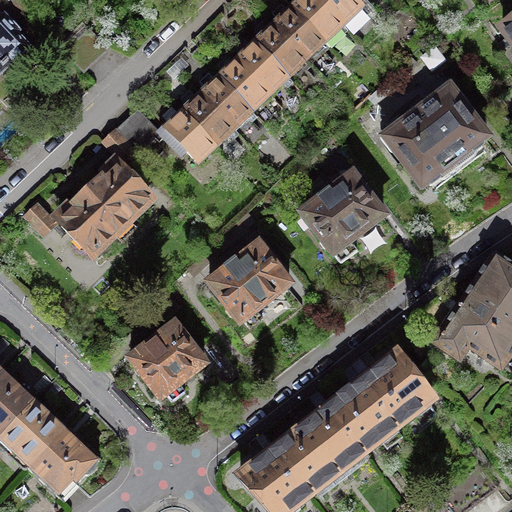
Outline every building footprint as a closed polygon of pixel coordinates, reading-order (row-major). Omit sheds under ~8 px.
[(0,0),(0,75),(28,49),(15,36),(18,34),(12,27),(5,20),(8,18),(11,20),(23,9),(14,0),(0,0)] [(318,0),(292,0),(296,3),(291,7),(326,44),(330,48),(342,37),(338,33),(344,27),(318,0)] [(318,0),(344,27),(363,9),(354,0),(318,0)] [(511,44),(511,0),(502,0),(483,14),(498,34),(502,31),(511,44)] [(278,20),(273,25),(308,61),(326,44),(291,7),(287,12),(282,7),(277,11),(273,15),(278,20)] [(290,78),(308,61),(273,25),(269,29),(264,24),(259,28),(255,32),(260,37),(255,42),(290,78)] [(73,36),(61,48),(83,71),(95,60),(106,49),(89,31),(78,41),(73,36)] [(242,55),(237,59),(272,96),(290,78),(255,42),(250,46),(245,41),(241,45),(237,50),(242,55)] [(272,96),(237,59),(232,63),(227,58),(223,62),(218,67),(223,72),(219,76),(254,113),(272,96)] [(254,113),(219,76),(214,81),(209,75),(205,80),(200,84),(205,89),(201,94),(236,130),(254,113)] [(486,139),(450,91),(423,110),(419,104),(413,109),(407,113),(412,119),(386,139),(423,187),(426,185),(431,186),(439,180),(440,174),(469,152),(475,152),(483,147),(483,141),(486,139)] [(187,106),(183,111),(218,147),(236,130),(201,94),(196,98),(191,93),(187,97),(182,101),(187,106)] [(218,147),(183,111),(178,115),(173,110),(169,114),(164,118),(169,124),(164,129),(199,165),(218,147)] [(127,121),(116,132),(136,154),(138,156),(161,135),(138,111),(127,121)] [(136,154),(116,132),(109,138),(103,144),(124,166),(136,154)] [(149,202),(114,166),(87,192),(59,218),(60,218),(54,224),(37,206),(25,218),(44,237),(56,225),(55,225),(61,219),(78,238),(76,240),(76,247),(81,252),(88,252),(90,250),(94,254),(149,202)] [(383,217),(353,177),(331,193),(330,190),(324,195),(318,200),(319,202),(303,215),(321,238),(320,244),(324,249),(329,250),(333,255),(341,265),(357,252),(350,242),(383,217)] [(290,286),(259,246),(237,262),(236,260),(230,264),(224,269),(226,271),(209,284),(227,307),(226,312),(230,317),(235,318),(240,324),(290,286)] [(511,365),(511,266),(496,256),(461,307),(459,306),(458,308),(456,311),(457,313),(437,343),(459,358),(468,345),(508,372),(511,365)] [(179,307),(167,293),(141,317),(147,324),(152,330),(179,307)] [(205,365),(174,326),(152,343),(131,360),(135,366),(134,371),(138,376),(143,377),(161,399),(166,395),(172,404),(185,393),(179,385),(205,365)] [(372,375),(363,382),(398,427),(432,401),(397,356),(384,366),(383,364),(377,369),(371,374),(372,375)] [(4,372),(0,375),(0,436),(0,437),(35,401),(10,377),(4,372)] [(398,427),(363,382),(351,391),(349,388),(343,393),(337,397),(339,401),(331,407),(366,453),(380,441),(387,450),(403,438),(397,430),(396,429),(398,427)] [(27,469),(28,470),(66,430),(60,424),(35,401),(0,437),(31,466),(27,469)] [(366,453),(331,407),(304,428),(277,448),(312,494),(366,453)] [(72,436),(66,430),(28,470),(59,499),(74,483),(77,486),(100,461),(72,436)] [(288,511),(312,494),(277,448),(269,455),(268,454),(262,459),(255,464),(256,465),(240,477),(272,511),(288,511)] [(439,494),(452,511),(466,511),(477,504),(497,489),(479,464),(439,494)] [(414,511),(452,511),(439,494),(414,511)]
